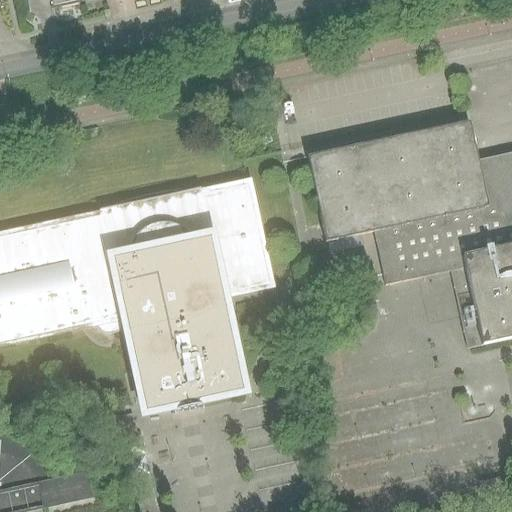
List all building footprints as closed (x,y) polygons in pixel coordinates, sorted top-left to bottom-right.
[(48,0),(51,9),(77,3),(76,0),(48,0)] [(511,155),(476,163),(468,125),(306,160),(324,245),(372,235),(384,289),(464,271),(471,304),(458,307),(459,310),(465,340),(477,337),(480,349),(511,342),(511,155)] [(0,343),(94,323),(94,325),(95,326),(97,329),(98,330),(99,331),(100,332),(102,333),(104,334),(107,334),(108,334),(111,334),(124,332),(142,416),(186,407),(243,395),(222,296),(268,286),(247,185),(201,195),(199,189),(98,211),(99,217),(0,238),(0,343)] [(475,411),(494,406),(490,387),(471,391),(475,411)] [(22,511),(90,497),(89,496),(85,474),(53,481),(45,461),(28,446),(8,438),(0,437),(0,511),(22,511)] [(485,491),(504,489),(503,479),(485,480),(485,491)]
